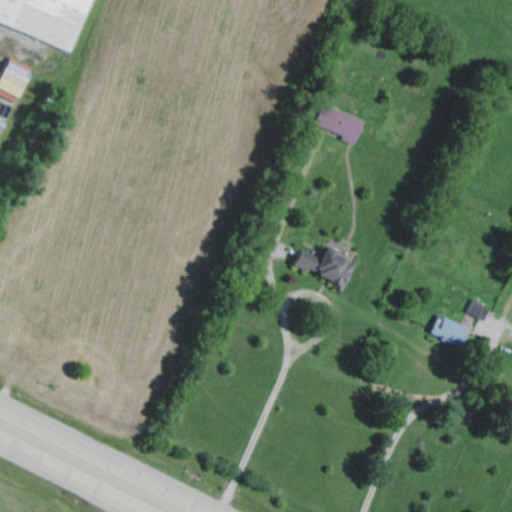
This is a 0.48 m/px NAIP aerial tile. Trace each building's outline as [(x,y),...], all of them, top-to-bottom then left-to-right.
[(0,0),(0,25),(74,52),(93,0),(0,0)] [(0,96),(16,105),(33,70),(10,59),(0,78),(0,96)] [(365,122),(322,106),(314,126),(344,137),(342,142),(355,147),(365,122)] [(356,264),(328,253),(327,255),(322,254),(320,260),(300,252),(293,267),(310,274),(310,275),(346,289),(356,264)] [(468,329),(437,317),(430,336),(460,348),(468,329)]
